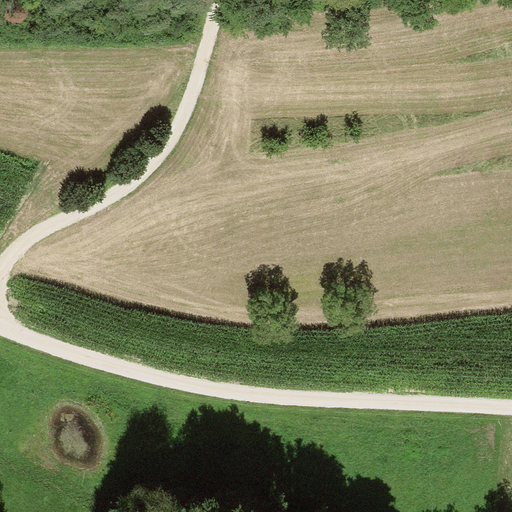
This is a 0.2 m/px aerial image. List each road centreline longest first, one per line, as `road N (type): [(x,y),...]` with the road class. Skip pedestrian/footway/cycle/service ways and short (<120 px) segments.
road 1 (track): [(0,326),(141,377),(261,394),(511,407)]
road 2 (track): [(219,0),(186,110),(165,148),(123,187),(29,238),(0,277)]
